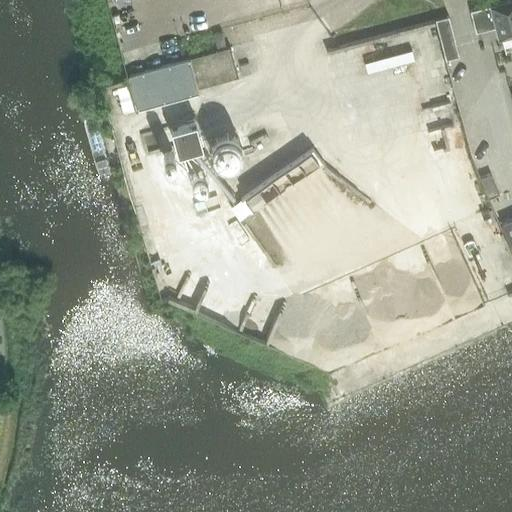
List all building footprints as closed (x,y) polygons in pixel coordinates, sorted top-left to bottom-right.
[(511,0),(509,0),(489,5),(495,27),(498,39),(511,35),(511,0)] [(476,32),(495,27),(489,5),(470,11),(476,32)] [(458,56),(448,17),(435,20),(446,59),(458,56)] [(221,31),(220,31),(213,33),(216,46),(225,44),(221,31)] [(238,76),(236,68),(230,47),(126,74),(135,108),(198,91),(197,87),(238,76)] [(128,157),(134,179),(165,171),(158,148),(128,157)] [(484,160),(473,166),(488,193),(510,181),(501,166),(490,171),(484,160)] [(478,239),(490,236),(483,210),(470,214),(478,239)] [(511,218),(500,223),(511,249),(511,218)] [(449,316),(437,322),(447,344),(460,338),(449,316)] [(334,333),(319,353),(330,361),(344,341),(334,333)]
